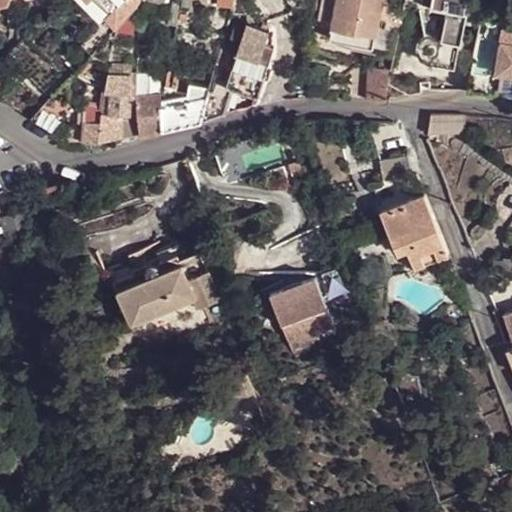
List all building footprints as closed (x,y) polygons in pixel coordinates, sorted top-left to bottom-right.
[(123,3),(126,0),(103,0),(116,12),(123,3)] [(134,14),(141,6),(134,0),(126,0),(123,3),(134,14)] [(147,0),(147,8),(167,12),(170,0),(147,0)] [(182,24),(185,2),(178,0),(175,22),(182,24)] [(335,26),(334,38),(332,48),(375,57),(380,33),(383,14),(385,0),(326,0),(325,5),(328,6),(325,24),(335,26)] [(410,0),(385,0),(383,14),(407,18),(410,0)] [(420,59),(421,59),(455,66),(458,41),(462,41),(466,13),(463,12),(464,0),(419,0),(418,7),(423,34),(421,35),(419,35),(418,36),(417,37),(416,38),(415,39),(415,40),(413,42),(412,45),(412,47),(413,48),(413,49),(413,51),(414,52),(415,54),(416,56),(417,57),(420,59)] [(247,4),(238,1),(234,12),(246,13),(247,4)] [(132,14),(134,14),(123,3),(116,12),(110,18),(121,27),(125,23),(132,14)] [(134,14),(132,14),(125,23),(137,22),(137,14),(134,14)] [(211,98),(206,122),(230,113),(236,89),(262,95),(273,50),(264,48),(268,34),(231,24),(221,61),(211,98)] [(511,90),(511,44),(502,42),(495,80),(502,88),(511,90)] [(187,62),(176,59),(170,87),(182,89),(187,62)] [(0,92),(18,77),(2,60),(0,62),(0,92)] [(115,71),(137,72),(137,63),(117,62),(115,71)] [(497,68),(476,64),(470,98),(495,100),(498,85),(495,80),(497,68)] [(83,128),(85,141),(93,142),(102,141),(144,133),(143,108),(142,94),(141,72),(137,72),(115,71),(103,71),(104,92),(102,93),(101,111),(85,107),(83,128)] [(166,107),(169,93),(157,92),(156,73),(141,72),(142,94),(155,96),(156,108),(166,107)] [(389,101),(395,74),(373,72),(371,101),(389,101)] [(167,129),(166,107),(156,108),(155,96),(142,94),(143,108),(144,133),(167,129)] [(206,122),(211,98),(166,107),(167,129),(206,122)] [(72,112),(53,99),(35,117),(55,132),(72,112)] [(468,117),(433,116),(431,134),(467,135),(468,117)] [(71,126),(66,140),(85,141),(83,128),(71,126)] [(415,178),(411,152),(405,156),(384,160),(385,184),(415,178)] [(444,236),(428,194),(402,207),(412,233),(418,247),(444,236)] [(383,214),(394,241),(400,238),(412,233),(402,207),(383,214)] [(400,238),(405,253),(411,251),(418,247),(412,233),(400,238)] [(444,236),(411,251),(421,275),(453,262),(450,254),(444,236)] [(122,294),(125,293),(137,323),(198,299),(203,311),(226,303),(206,253),(187,260),(183,256),(164,263),(166,268),(157,262),(137,270),(139,273),(117,282),(122,294)] [(324,276),(329,292),(352,285),(347,269),(324,276)] [(274,294),(284,325),(291,346),(296,360),(325,351),(320,336),(337,329),(330,309),(318,279),(274,294)]
